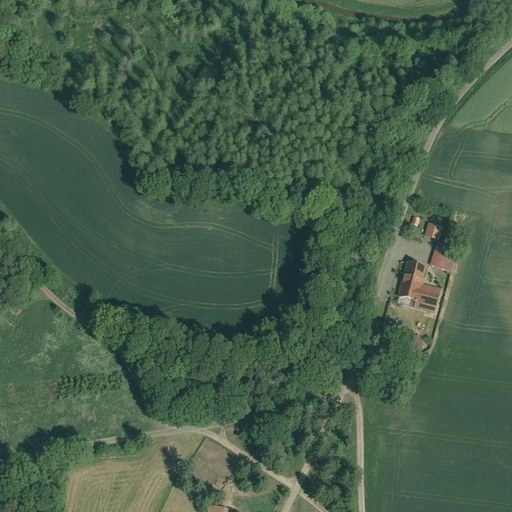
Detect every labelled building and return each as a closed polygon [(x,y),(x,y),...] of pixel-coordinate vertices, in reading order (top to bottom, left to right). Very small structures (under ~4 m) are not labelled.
[(442,226),(428,222),(425,236),(438,240),(442,226)] [(456,247),(438,242),(431,265),(450,271),(456,247)] [(426,266),(406,262),(398,299),(418,303),(422,286),(426,266)] [(435,314),(440,290),(422,286),(418,303),(417,310),(435,314)] [(421,335),(410,340),(415,350),(425,345),(421,335)]
